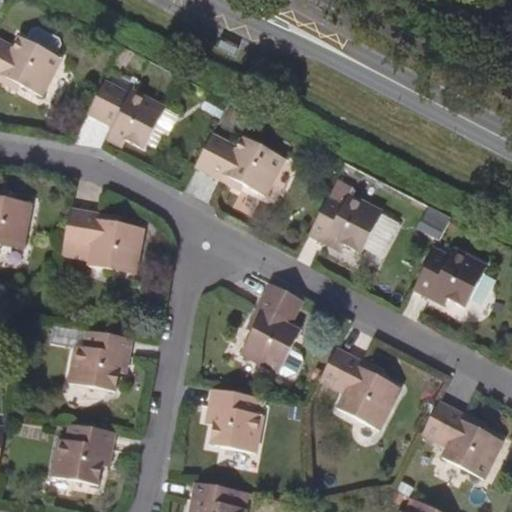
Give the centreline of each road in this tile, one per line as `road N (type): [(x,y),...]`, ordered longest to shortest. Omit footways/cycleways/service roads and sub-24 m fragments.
road 1 (residential): [(214,235),(511,384)]
road 2 (tertiary): [(235,0),(511,144)]
road 3 (residential): [(140,511),(185,288),(214,235)]
road 4 (residential): [(214,235),(98,169),(0,152)]
